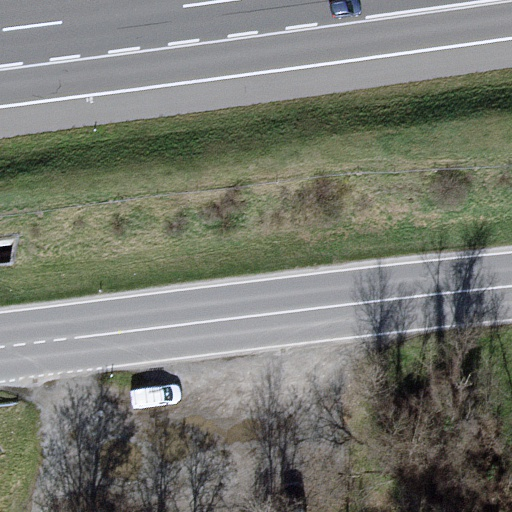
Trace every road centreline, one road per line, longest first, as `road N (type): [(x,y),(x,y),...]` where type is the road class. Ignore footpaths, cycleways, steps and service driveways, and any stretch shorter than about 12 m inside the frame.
road 1 (tertiary): [(0,350),(511,293)]
road 2 (track): [(38,345),(71,430),(111,456),(175,456),(272,403),(286,369),(288,318)]
road 3 (motorway): [(0,32),(242,0)]
